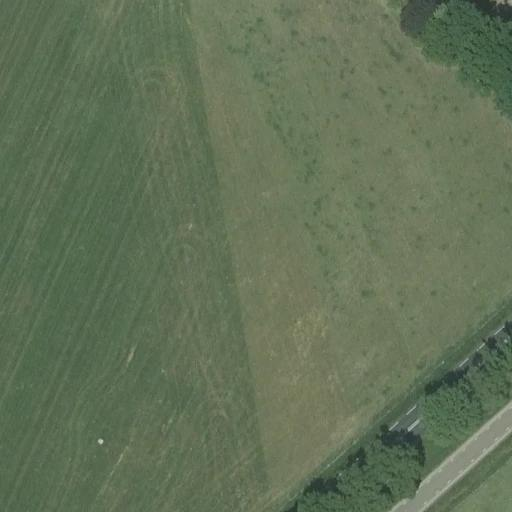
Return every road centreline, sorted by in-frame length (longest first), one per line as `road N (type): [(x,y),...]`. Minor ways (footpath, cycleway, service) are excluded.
road 1 (primary): [(316,511),(511,335)]
road 2 (unclassified): [(408,511),(511,418)]
